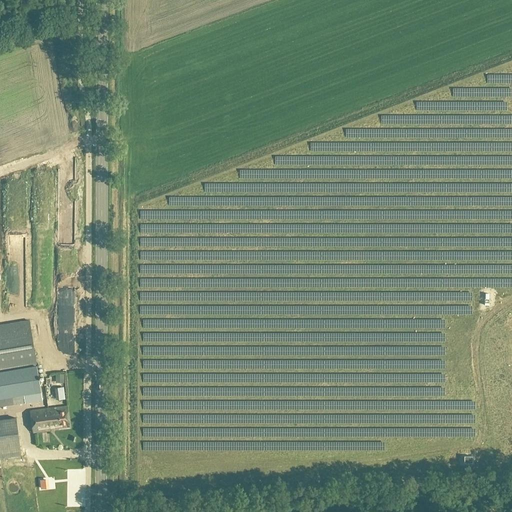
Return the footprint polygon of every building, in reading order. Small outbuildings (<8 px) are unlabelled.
[(26,151),(24,146),(9,151),(10,156),(26,151)] [(46,183),(48,169),(38,167),(36,181),(46,183)] [(45,232),(46,183),(34,182),(34,231),(45,232)] [(20,267),(17,213),(8,213),(10,267),(20,267)] [(36,267),(46,267),(46,251),(36,251),(36,267)] [(7,270),(6,296),(20,297),(21,271),(7,270)] [(71,288),(56,287),(56,310),(71,310),(71,288)] [(0,406),(30,402),(38,401),(42,400),(29,321),(0,326),(0,406)] [(64,374),(55,374),(55,383),(64,383),(64,374)] [(67,407),(31,412),(33,433),(69,429),(67,407)] [(16,419),(0,420),(0,459),(21,457),(16,419)]
